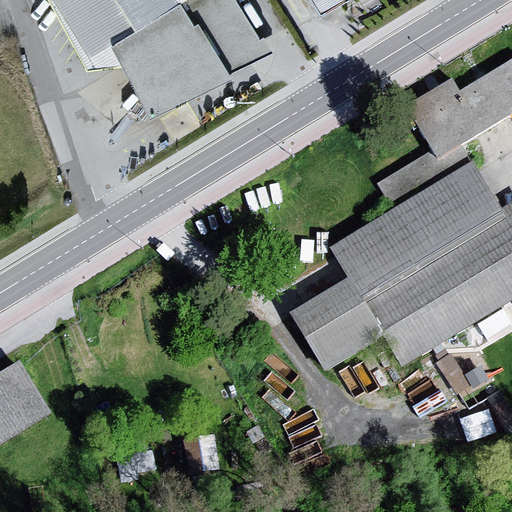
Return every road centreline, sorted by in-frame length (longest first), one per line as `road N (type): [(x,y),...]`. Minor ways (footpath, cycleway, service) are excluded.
road 1 (primary): [(105,228),(480,0)]
road 2 (residential): [(105,228),(24,0)]
road 3 (primary): [(0,292),(105,228)]
